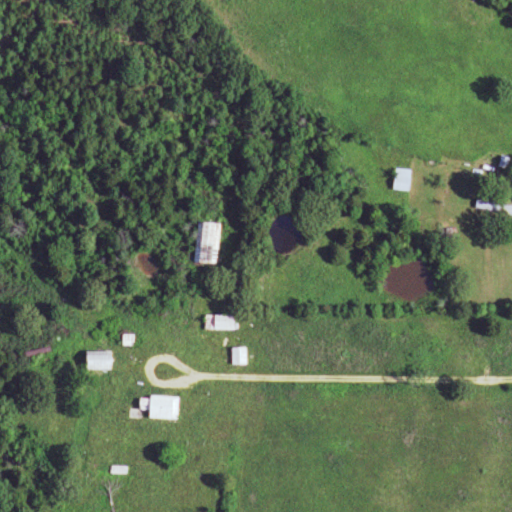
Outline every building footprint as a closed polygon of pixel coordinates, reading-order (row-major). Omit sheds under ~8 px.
[(405,192),(406,170),(390,170),(389,191),(405,192)] [(216,225),(193,223),(189,264),(212,266),(216,225)] [(230,331),(230,317),(201,317),(201,331),(230,331)] [(46,347),(21,348),(21,356),(46,355),(46,347)] [(227,350),(227,366),(241,366),(241,350),(227,350)] [(81,352),(81,371),(107,371),(107,352),(81,352)] [(173,421),(174,399),(134,398),(134,419),(141,419),(141,421),(173,421)]
